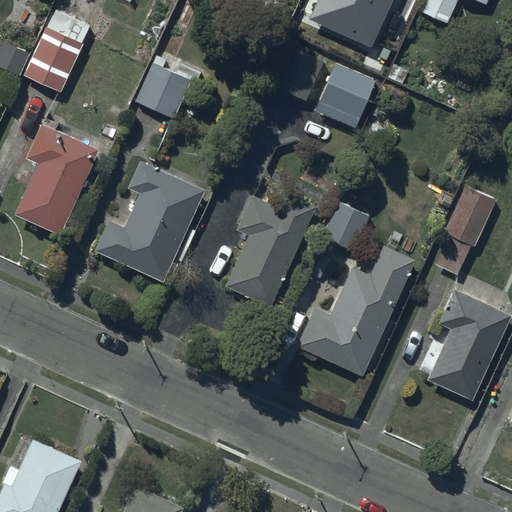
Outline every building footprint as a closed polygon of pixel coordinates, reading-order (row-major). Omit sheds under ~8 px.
[(421,0),(420,5),(446,17),(453,0),(421,0)] [(91,19),(54,2),(23,68),(60,85),(91,19)] [(282,36),(264,74),(306,94),(324,55),(282,36)] [(152,55),(133,96),(173,114),(192,74),(152,55)] [(374,72),(334,56),(314,104),(354,121),(374,72)] [(98,141),(41,115),(25,151),(36,156),(13,207),(59,227),(98,141)] [(108,211),(93,244),(162,275),(204,183),(139,153),(126,181),(138,186),(124,218),(108,211)] [(442,226),(447,228),(434,259),(456,268),(469,239),(473,241),(494,193),(463,179),(442,226)] [(279,201),(251,188),(236,223),(247,228),(224,280),(268,300),(314,200),(286,187),(279,201)] [(369,209),(337,195),(321,230),(352,245),(369,209)] [(328,306),(314,299),(295,339),(361,369),(414,253),(382,238),(368,269),(349,260),(328,306)] [(437,316),(449,322),(427,371),(472,392),(511,309),(453,282),(437,316)] [(21,431),(0,480),(0,511),(53,511),(79,452),(32,431),(30,435),(21,431)] [(175,511),(182,498),(134,477),(118,511),(175,511)]
